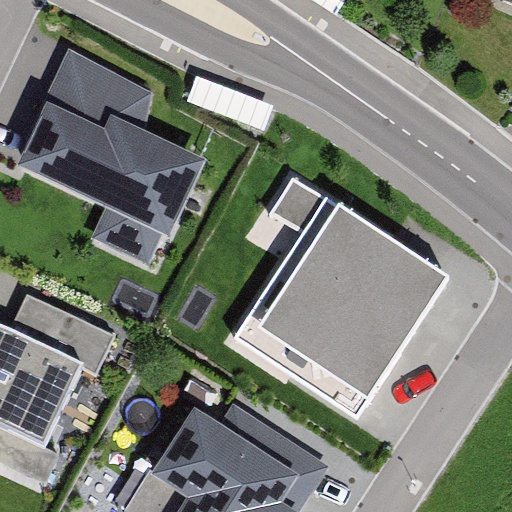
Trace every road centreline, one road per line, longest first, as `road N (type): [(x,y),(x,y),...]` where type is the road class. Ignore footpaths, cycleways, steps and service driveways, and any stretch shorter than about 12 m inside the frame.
road 1 (tertiary): [(511,213),(405,130),(260,36),(188,0)]
road 2 (residential): [(511,320),(385,511)]
